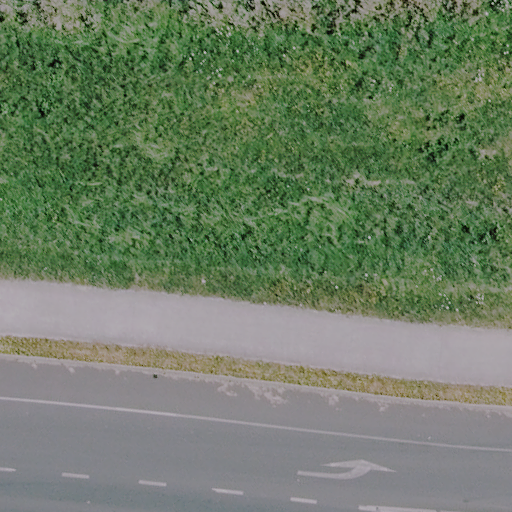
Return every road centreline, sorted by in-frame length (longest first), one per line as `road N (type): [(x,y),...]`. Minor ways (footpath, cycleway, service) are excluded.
road 1 (primary): [(0,484),(285,511)]
road 2 (primary): [(285,511),(511,498)]
